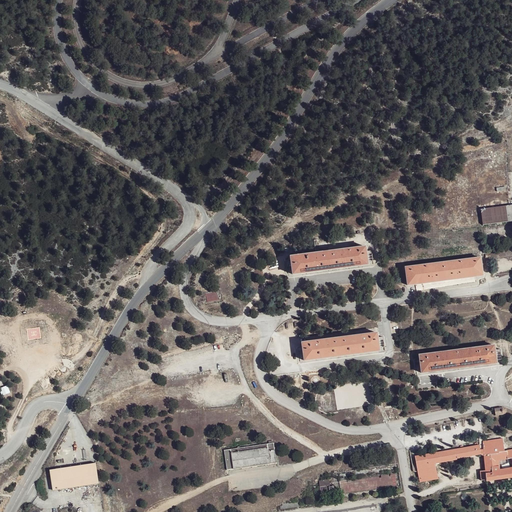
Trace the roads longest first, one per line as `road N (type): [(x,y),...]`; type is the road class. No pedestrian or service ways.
road 1 (unclassified): [(60,0),(60,41),(76,75),(133,105),(177,102),(363,0)]
road 2 (unclassified): [(156,280),(243,190),(327,60),(388,0)]
road 3 (unclassified): [(0,86),(186,200),(190,216),(150,269),(156,280)]
road 4 (unclassified): [(10,511),(77,392),(156,280)]
